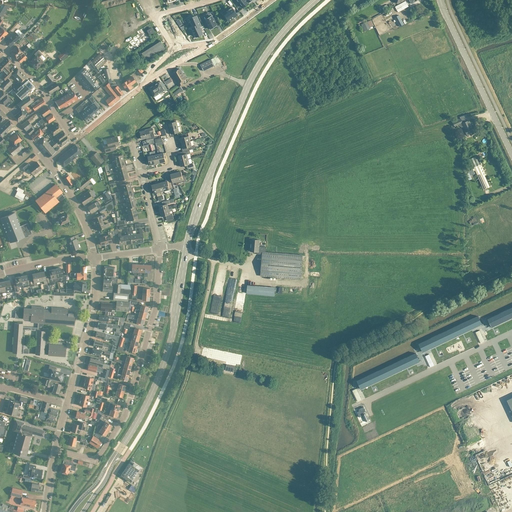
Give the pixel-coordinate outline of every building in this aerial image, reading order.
[(408,7),(405,1),(395,7),(398,12),(408,7)] [(229,21),(237,15),(231,7),(228,10),(229,11),(224,15),(229,21)] [(210,29),(217,25),(211,15),(204,19),(210,29)] [(399,15),(394,18),(399,27),(404,24),(399,15)] [(190,21),(193,28),(198,25),(200,25),(196,16),(193,17),(189,19),(190,21)] [(0,18),(0,17),(0,25),(1,26),(0,27),(0,40),(0,41),(8,32),(5,29),(6,28),(3,25),(4,23),(2,21),(3,20),(0,18)] [(19,26),(26,31),(31,25),(25,20),(19,26)] [(367,22),(362,24),(365,31),(370,29),(367,22)] [(193,28),(192,28),(195,35),(196,37),(202,34),(198,25),(193,28)] [(11,35),(11,34),(8,37),(9,37),(5,41),(9,45),(20,35),(15,31),(11,35)] [(37,36),(32,31),(25,37),(30,42),(37,36)] [(161,42),(157,44),(141,54),(146,63),(166,50),(161,42)] [(20,48),(16,44),(10,50),(13,54),(20,48)] [(21,50),(20,48),(13,54),(17,58),(23,52),(29,46),(26,44),(22,48),(23,49),(21,50)] [(71,50),(67,45),(58,54),(62,58),(71,50)] [(42,61),(43,60),(44,62),(50,56),(40,46),(34,52),(36,54),(31,59),(32,60),(31,62),(36,67),(40,63),(41,64),(42,63),(43,63),(43,62),(42,61)] [(27,56),(23,52),(17,58),(20,61),(23,58),(24,59),(27,56)] [(98,67),(106,60),(99,52),(91,60),(98,67)] [(3,70),(5,72),(0,77),(0,84),(4,81),(7,77),(13,71),(8,65),(12,62),(6,56),(0,61),(0,68),(3,71),(3,70)] [(211,60),(200,65),(203,71),(214,66),(211,60)] [(79,73),(82,77),(88,72),(90,71),(86,67),(85,68),(79,73)] [(18,75),(22,71),(18,68),(12,73),(16,77),(19,75),(18,75)] [(175,80),(179,87),(188,82),(184,75),(183,75),(179,69),(172,73),(176,80),(175,80)] [(19,75),(16,77),(20,81),(26,76),(22,71),(18,75),(19,75)] [(49,81),(54,78),(49,71),(44,75),(49,81)] [(82,77),(86,81),(93,75),(90,71),(88,72),(82,77)] [(86,81),(89,85),(96,78),(93,75),(86,81)] [(124,86),(126,90),(132,86),(130,83),(135,80),(132,75),(126,79),(127,79),(122,82),(124,86)] [(26,76),(20,81),(22,83),(14,90),(22,99),(28,94),(28,93),(35,87),(34,85),(26,76)] [(168,88),(175,83),(171,76),(164,80),(168,88)] [(0,84),(0,99),(4,103),(8,100),(10,102),(13,99),(10,96),(9,97),(3,89),(4,88),(4,89),(8,85),(12,82),(8,77),(8,78),(7,77),(4,81),(0,84)] [(96,78),(89,85),(92,89),(99,82),(96,78)] [(50,92),(59,87),(55,81),(46,86),(50,92)] [(111,85),(108,81),(103,85),(111,95),(105,99),(110,105),(120,97),(118,95),(119,95),(111,85)] [(114,82),(111,85),(119,95),(123,91),(117,84),(116,85),(114,82)] [(159,82),(149,89),(154,97),(163,91),(164,92),(167,90),(163,83),(160,85),(159,82)] [(72,90),(68,92),(73,101),(77,98),(72,90)] [(73,101),(68,92),(63,95),(67,102),(68,103),(73,101)] [(33,100),(28,94),(22,99),(26,105),(33,100)] [(68,103),(67,102),(63,95),(55,100),(59,107),(64,103),(65,105),(68,103)] [(41,96),(31,103),(29,104),(31,107),(33,107),(34,109),(45,101),(41,96)] [(26,105),(22,99),(17,102),(22,108),(24,106),(24,107),(26,105)] [(10,108),(14,113),(20,108),(17,103),(10,108)] [(94,103),(90,107),(96,114),(100,111),(94,103)] [(40,110),(42,113),(39,115),(41,117),(43,116),(51,110),(47,104),(40,110)] [(22,108),(14,114),(18,120),(25,114),(24,113),(27,111),(24,107),(24,106),(22,108)] [(92,117),(96,114),(90,107),(86,110),(92,117)] [(88,120),(92,117),(86,110),(82,113),(88,120)] [(55,117),(52,112),(45,116),(48,121),(55,117)] [(0,132),(2,135),(14,123),(9,118),(0,127),(0,132)] [(27,118),(21,124),(25,128),(31,123),(27,118)] [(462,127),(463,127),(465,132),(472,129),(474,128),(473,125),(472,125),(471,125),(469,121),(462,123),(461,119),(453,122),(455,127),(458,125),(462,127)] [(58,122),(52,126),(50,123),(47,125),(48,128),(49,128),(53,134),(62,128),(58,122)] [(179,132),(176,122),(168,124),(171,134),(179,132)] [(29,134),(34,130),(31,125),(26,129),(29,134)] [(30,135),(34,139),(43,132),(39,127),(30,135)] [(155,138),(153,132),(152,128),(147,130),(147,131),(140,132),(142,139),(146,138),(146,141),(149,140),(153,139),(155,138)] [(66,134),(63,130),(55,135),(59,140),(66,134)] [(19,141),(21,139),(16,132),(8,138),(13,143),(8,147),(13,154),(23,146),(19,141)] [(181,144),(190,141),(188,133),(178,136),(180,141),(181,141),(181,144)] [(66,134),(59,140),(62,144),(70,139),(66,134)] [(111,145),(119,143),(117,135),(105,138),(107,142),(103,143),(105,151),(113,149),(111,145)] [(40,147),(48,141),(44,136),(36,142),(40,147)] [(48,141),(40,147),(44,152),(51,145),(48,141)] [(190,141),(181,144),(182,146),(181,147),(182,152),(189,150),(192,149),(190,141)] [(75,143),(58,157),(64,165),(82,151),(75,143)] [(55,150),(51,145),(44,152),(48,156),(55,150)] [(103,159),(96,150),(90,156),(97,164),(103,159)] [(163,153),(160,154),(160,150),(157,151),(158,154),(160,163),(160,164),(162,164),(162,162),(165,162),(163,153)] [(189,150),(182,152),(183,155),(178,156),(178,159),(177,159),(178,162),(188,159),(187,154),(190,153),(189,150)] [(154,151),(152,152),(155,165),(157,165),(157,164),(160,163),(158,154),(155,155),(154,151)] [(115,161),(123,159),(122,153),(114,155),(113,152),(107,154),(108,157),(110,156),(110,159),(114,158),(115,161)] [(489,187),(489,186),(484,176),(486,175),(481,164),(479,165),(476,157),(470,159),(483,188),(484,190),(489,187)] [(123,159),(115,161),(116,164),(112,165),(113,168),(125,164),(127,164),(125,158),(123,159)] [(188,159),(178,162),(179,164),(180,164),(180,167),(186,165),(187,168),(193,167),(193,163),(189,164),(188,159)] [(42,167),(36,160),(31,165),(28,162),(22,166),(25,170),(28,167),(33,174),(42,167)] [(125,164),(113,168),(109,169),(110,172),(117,170),(118,173),(126,170),(125,164)] [(115,177),(116,179),(114,179),(108,181),(109,184),(112,183),(119,181),(118,179),(128,176),(126,170),(118,173),(116,173),(117,176),(115,177)] [(178,182),(178,184),(186,182),(185,175),(182,176),(181,172),(178,172),(177,171),(175,172),(178,182)] [(178,182),(175,172),(173,173),(173,174),(170,174),(172,183),(175,182),(176,186),(179,185),(178,184),(178,182)] [(68,185),(69,184),(73,181),(68,174),(63,178),(68,185)] [(81,189),(91,180),(87,175),(77,183),(81,189)] [(162,183),(164,191),(169,190),(169,188),(172,187),(170,180),(167,181),(167,180),(164,181),(165,182),(162,183)] [(119,181),(112,183),(113,185),(117,184),(118,187),(122,186),(123,189),(131,187),(129,181),(119,184),(119,181)] [(45,211),(58,200),(58,199),(64,194),(63,193),(63,194),(61,191),(62,190),(56,183),(35,199),(45,211)] [(151,185),(152,190),(151,190),(152,194),(153,193),(154,194),(157,193),(157,197),(160,196),(156,183),(154,184),(154,185),(151,185)] [(22,199),(25,193),(22,192),(24,189),(17,186),(16,189),(17,189),(14,195),(22,199)] [(133,187),(131,187),(123,189),(124,193),(120,194),(120,196),(133,193),(134,193),(133,187)] [(88,190),(84,192),(85,193),(79,197),(80,197),(79,198),(80,200),(81,200),(83,203),(93,197),(88,190)] [(110,196),(107,190),(102,193),(106,199),(110,196)] [(133,193),(120,196),(121,199),(125,198),(126,201),(134,199),(133,193)] [(134,199),(126,201),(127,204),(123,205),(123,208),(124,208),(135,205),(136,205),(134,199)] [(171,206),(168,207),(167,204),(169,204),(169,200),(162,202),(163,205),(159,206),(159,209),(158,209),(159,212),(172,208),(171,206)] [(94,201),(87,206),(91,211),(98,207),(94,201)] [(105,203),(106,204),(98,208),(100,212),(108,207),(108,206),(110,205),(108,202),(105,203)] [(124,208),(123,208),(122,208),(123,211),(127,210),(128,213),(136,211),(135,209),(137,208),(136,205),(135,205),(124,208)] [(172,208),(159,212),(160,214),(161,214),(161,217),(166,216),(167,221),(174,219),(172,214),(170,214),(169,212),(173,211),(172,208)] [(64,213),(63,211),(61,211),(61,210),(53,213),(56,220),(59,219),(62,224),(66,223),(65,220),(70,218),(69,216),(70,215),(69,212),(68,212),(67,211),(64,213)] [(28,233),(28,234),(31,232),(27,222),(20,225),(15,211),(0,217),(10,241),(24,235),(28,233)] [(136,211),(128,213),(128,216),(125,217),(125,220),(137,217),(136,211)] [(94,223),(102,220),(101,217),(105,215),(104,212),(92,217),(93,219),(92,220),(93,223),(94,223)] [(104,223),(102,220),(94,223),(97,229),(108,224),(107,222),(104,223)] [(120,230),(118,231),(118,227),(115,228),(113,229),(115,236),(118,236),(119,243),(125,243),(124,234),(121,234),(120,230)] [(113,229),(107,231),(108,234),(106,234),(102,235),(103,235),(99,236),(100,239),(99,239),(99,242),(100,242),(101,243),(104,242),(105,243),(108,242),(108,241),(111,240),(110,237),(115,236),(113,229)] [(79,246),(76,237),(74,238),(73,235),(65,238),(67,243),(69,242),(71,249),(79,246)] [(250,239),(250,247),(249,251),(257,252),(256,254),(262,255),(260,276),(300,279),(302,255),(265,252),(266,247),(259,247),(259,240),(250,239)] [(114,276),(115,265),(104,265),(103,275),(114,276)] [(60,266),(55,268),(56,276),(57,279),(60,278),(61,281),(66,280),(64,273),(62,274),(60,266)] [(56,276),(55,268),(49,269),(51,277),(48,278),(49,281),(50,284),(54,283),(54,280),(57,280),(57,279),(56,276)] [(44,270),(38,271),(40,279),(43,279),(44,282),(49,281),(48,278),(48,275),(45,276),(44,270)] [(40,279),(38,271),(32,273),(33,278),(30,279),(32,285),(37,284),(36,280),(40,279)] [(32,285),(30,279),(28,280),(26,274),(20,275),(22,283),(23,286),(26,285),(27,286),(32,285)] [(15,276),(15,280),(13,280),(13,284),(15,290),(19,289),(18,288),(20,288),(19,284),(22,283),(20,275),(15,276)] [(15,290),(13,284),(11,285),(9,279),(4,280),(6,288),(6,291),(9,291),(10,291),(15,290)] [(66,287),(66,291),(73,291),(74,288),(85,289),(86,282),(74,281),(74,287),(66,287)] [(114,282),(114,291),(113,298),(128,300),(128,292),(130,292),(130,287),(121,287),(121,283),(114,282)] [(274,296),(275,288),(247,286),(246,294),(274,296)] [(116,299),(115,309),(128,310),(129,310),(129,307),(129,304),(129,307),(128,307),(129,300),(116,299)] [(129,304),(129,307),(134,307),(134,305),(133,305),(134,303),(136,303),(137,300),(131,299),(130,299),(130,304),(129,304)] [(111,302),(101,301),(100,309),(111,310),(111,302)] [(14,322),(13,343),(12,351),(28,352),(29,344),(23,344),(25,328),(37,329),(35,353),(43,353),(48,353),(48,354),(65,355),(66,341),(52,340),(51,340),(51,341),(47,340),(48,327),(42,327),(43,321),(66,323),(67,322),(69,322),(69,323),(74,323),(74,312),(67,312),(67,307),(51,306),(51,310),(49,310),(49,308),(44,308),(44,305),(31,305),(31,307),(24,307),(23,317),(30,318),(30,320),(38,321),(37,326),(22,325),(22,322),(14,322)] [(146,311),(140,309),(135,308),(134,310),(139,312),(138,315),(144,317),(146,311)] [(510,317),(507,310),(497,314),(501,322),(510,317)] [(134,313),(133,315),(133,317),(137,318),(136,321),(143,322),(144,317),(138,315),(134,313)] [(119,316),(114,315),(99,314),(98,319),(108,320),(108,317),(113,318),(118,318),(118,323),(120,324),(123,324),(125,316),(119,316)] [(501,322),(497,314),(487,319),(489,324),(491,327),(501,322)] [(477,316),(467,321),(471,328),(481,324),(477,316)] [(471,328),(467,321),(458,325),(461,333),(471,328)] [(461,333),(458,325),(448,330),(451,337),(461,333)] [(113,333),(113,334),(105,332),(96,330),(95,336),(104,338),(104,337),(108,338),(109,336),(112,336),(112,338),(114,340),(116,341),(116,340),(118,340),(119,335),(119,334),(116,333),(113,333)] [(448,330),(438,335),(442,342),(451,337),(448,330)] [(475,332),(480,343),(484,341),(479,330),(475,332)] [(442,342),(438,335),(428,339),(432,347),(442,342)] [(432,347),(428,339),(418,344),(422,351),(432,347)] [(136,345),(130,343),(128,343),(127,345),(129,346),(128,349),(134,351),(136,345)] [(101,354),(101,352),(104,352),(103,353),(109,355),(110,351),(102,349),(92,347),(91,352),(101,354)] [(415,353),(405,358),(409,365),(419,361),(415,353)] [(424,356),(430,367),(434,365),(428,354),(424,356)] [(88,362),(109,367),(110,364),(102,362),(103,359),(90,355),(88,362)] [(118,358),(114,357),(113,356),(112,359),(120,362),(124,363),(123,366),(130,367),(132,362),(125,360),(121,359),(118,358)] [(405,358),(396,362),(399,370),(409,365),(405,358)] [(396,362),(386,367),(389,375),(399,370),(396,362)] [(63,375),(61,375),(62,371),(56,369),(56,366),(49,364),(47,371),(51,372),(49,376),(60,379),(60,378),(62,378),(63,375)] [(386,367),(376,372),(380,379),(389,375),(386,367)] [(122,372),(118,370),(117,374),(121,375),(120,378),(126,379),(128,373),(122,372)] [(376,372),(366,376),(370,384),(380,379),(376,372)] [(370,384),(366,376),(357,381),(360,388),(370,384)] [(48,384),(48,385),(53,386),(52,389),(51,392),(53,393),(54,390),(59,391),(60,388),(59,387),(61,383),(55,381),(56,380),(46,377),(45,383),(48,384)] [(124,390),(117,388),(115,394),(122,396),(124,390)] [(352,391),(357,401),(361,400),(356,389),(352,391)] [(8,405),(17,407),(18,404),(22,405),(23,400),(26,401),(27,396),(20,395),(19,400),(16,399),(16,400),(9,399),(8,405)] [(85,405),(85,408),(93,410),(93,407),(91,406),(89,406),(90,404),(87,403),(88,399),(80,398),(78,403),(85,405)] [(44,400),(41,410),(48,411),(57,414),(58,408),(49,406),(49,407),(47,407),(49,401),(44,400)] [(111,407),(118,409),(120,404),(110,401),(108,407),(111,407)] [(17,407),(8,405),(6,411),(16,414),(19,415),(20,412),(16,411),(17,407)] [(118,409),(111,407),(108,407),(107,406),(106,409),(110,410),(109,413),(116,415),(118,409)] [(365,411),(363,406),(358,409),(359,411),(356,412),(358,418),(361,417),(360,413),(365,411)] [(93,410),(85,408),(84,411),(77,410),(75,415),(83,417),(84,415),(88,416),(89,413),(92,413),(93,410),(95,411),(93,410)] [(48,411),(41,410),(39,417),(44,418),(45,414),(47,415),(46,417),(45,420),(51,422),(51,419),(53,420),(53,419),(55,419),(57,414),(48,411)] [(97,411),(95,417),(98,419),(99,417),(105,421),(103,423),(100,421),(99,423),(108,429),(111,424),(105,420),(108,416),(102,414),(102,413),(98,411),(97,411)] [(31,434),(32,432),(43,435),(45,429),(23,423),(24,421),(16,419),(13,429),(17,431),(12,450),(26,454),(27,452),(29,452),(30,449),(28,448),(32,434),(31,434)] [(80,427),(85,429),(86,425),(85,425),(86,422),(79,420),(78,423),(74,422),(72,430),(78,432),(80,427)] [(108,429),(99,423),(98,422),(96,425),(100,428),(98,431),(94,429),(93,434),(89,441),(97,446),(102,440),(98,438),(102,432),(105,434),(108,429)] [(75,435),(75,436),(70,435),(68,443),(74,444),(76,436),(77,436),(77,435),(75,435)] [(69,468),(74,469),(76,462),(71,461),(64,459),(63,462),(62,462),(60,470),(68,472),(69,468)] [(120,474),(130,481),(140,466),(130,459),(120,474)] [(41,468),(35,467),(35,464),(29,463),(28,469),(27,474),(23,473),(23,476),(30,478),(30,475),(40,477),(41,468)] [(39,483),(32,481),(30,490),(35,491),(35,488),(38,489),(39,483)] [(511,511),(511,482),(499,487),(508,511),(511,511)] [(21,495),(22,489),(12,486),(11,492),(21,495)] [(36,499),(22,496),(20,503),(35,507),(36,499)]
